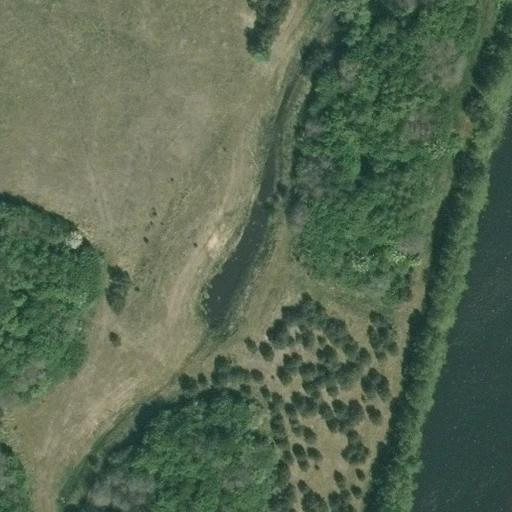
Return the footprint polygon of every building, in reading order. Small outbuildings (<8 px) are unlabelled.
[(29,0),(0,0),(0,43),(116,73),(128,25),(29,0)] [(211,51),(194,105),(221,114),(238,59),(211,51)] [(126,192),(152,81),(130,76),(124,101),(113,99),(110,113),(52,99),(42,144),(35,142),(29,168),(8,163),(5,176),(28,181),(26,191),(52,197),(57,179),(93,187),(93,184),(126,192)] [(0,105),(0,115),(9,117),(11,108),(0,105)] [(187,132),(185,141),(217,145),(218,136),(187,132)] [(148,190),(153,170),(144,168),(139,187),(148,190)]
